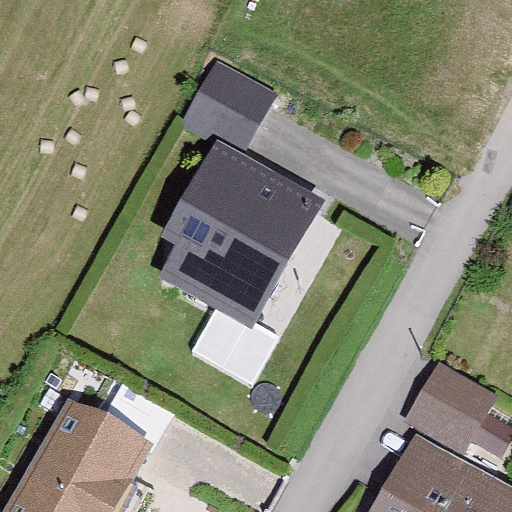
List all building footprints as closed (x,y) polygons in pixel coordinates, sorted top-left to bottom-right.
[(268,102),(223,79),(197,130),(242,153),(268,102)] [(310,217),(220,168),(176,248),(191,256),(175,286),(250,327),(310,217)] [(491,403),(443,377),(416,425),(463,452),(491,403)] [(499,466),(511,445),(511,418),(504,413),(478,453),(499,466)] [(115,511),(146,456),(72,416),(19,511),(115,511)] [(511,511),(511,507),(420,457),(389,511),(511,511)]
